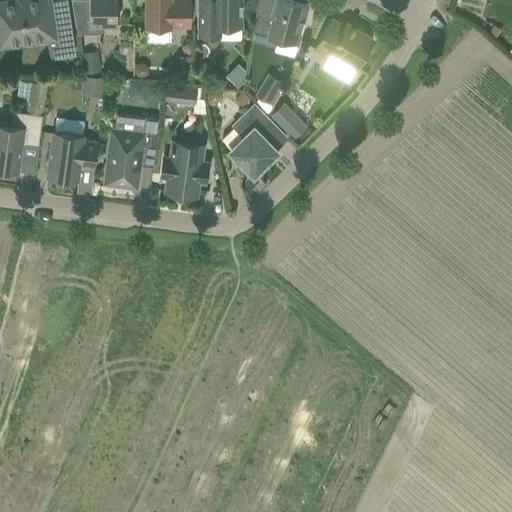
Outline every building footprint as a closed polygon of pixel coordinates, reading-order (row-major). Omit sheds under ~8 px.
[(49,0),(7,0),(0,1),(0,46),(49,38),(51,57),(74,53),(69,21),(54,24),(49,0)] [(117,0),(89,0),(89,21),(75,21),(77,33),(97,33),(101,32),(104,29),(105,25),(117,25),(117,0)] [(190,26),(190,0),(146,0),(146,26),(171,27),(171,26),(190,26)] [(242,25),(241,0),(198,0),(198,35),(220,35),(220,25),(242,25)] [(298,43),(308,4),(294,0),(276,0),(272,17),(256,13),(251,39),(276,46),(278,37),(298,43)] [(357,66),(373,38),(346,22),(344,26),(331,19),(314,48),(327,56),(331,50),(357,66)] [(190,75),(190,55),(177,54),(176,74),(178,74),(189,75),(190,75)] [(99,60),(83,62),(85,73),(100,70),(99,60)] [(135,67),(135,73),(139,77),(144,77),(148,73),(149,68),(145,63),(139,63),(135,67)] [(202,82),(210,74),(201,65),(193,74),(202,82)] [(276,104),(285,79),(265,72),(255,96),(276,104)] [(103,95),(104,76),(82,75),(81,93),(103,95)] [(128,97),(144,99),(161,101),(162,83),(146,82),(130,80),(130,87),(128,97)] [(38,144),(43,114),(41,114),(43,98),(45,83),(31,81),(29,96),(25,112),(19,111),(17,125),(0,122),(0,168),(19,171),(22,142),(38,144)] [(197,86),(165,83),(164,99),(195,102),(197,86)] [(207,94),(207,100),(210,104),(215,103),(222,97),(222,92),(218,88),(213,89),(207,94)] [(235,97),(243,105),(251,98),(243,90),(235,97)] [(283,101),(270,114),(294,138),(307,125),(283,101)] [(275,148),(286,138),(254,106),(234,126),(243,136),(230,149),(241,160),(238,163),(237,166),(238,170),(241,172),(244,173),(248,172),(250,170),(253,173),(277,150),(275,148)] [(160,119),(145,117),(114,113),(112,128),(105,182),(136,187),(139,165),(153,166),(160,119)] [(94,168),(98,140),(84,138),(84,134),(52,130),(46,174),(78,179),(80,166),(94,168)] [(169,154),(163,153),(160,175),(167,176),(165,191),(197,195),(199,181),(205,182),(208,161),(203,160),(206,142),(196,141),(196,138),(181,136),(180,138),(171,137),(169,154)]
